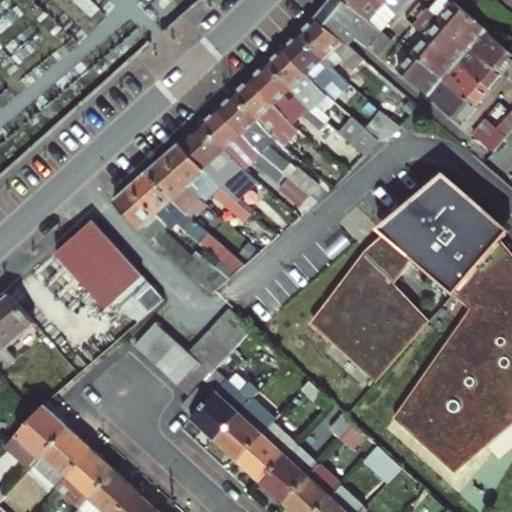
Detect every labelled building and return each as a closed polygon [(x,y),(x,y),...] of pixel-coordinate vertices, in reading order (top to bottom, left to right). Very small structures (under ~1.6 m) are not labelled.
[(178,38),(213,12),(204,0),(199,0),(167,24),(178,38)] [(393,40),(382,30),(346,0),(330,0),(324,8),(355,36),(367,46),(369,45),(380,55),(393,40)] [(346,0),(382,30),(384,27),(396,12),(381,0),(346,0)] [(381,0),(396,12),(398,10),(406,0),(381,0)] [(488,30),(453,0),(441,0),(441,1),(432,11),(473,46),(488,30)] [(320,12),(316,16),(348,44),(352,40),(355,36),(324,8),(320,12)] [(473,46),(432,11),(429,8),(415,25),(422,31),(427,35),(459,62),(473,46)] [(300,31),(335,68),(343,60),(354,71),(366,60),(348,44),(316,16),(300,31)] [(422,31),(415,25),(401,41),(408,47),(422,31)] [(511,63),(511,50),(488,30),(473,46),(504,73),(511,63)] [(359,107),(368,98),(343,76),(335,68),(300,31),(284,46),(327,93),(334,99),(338,94),(333,90),(336,87),(359,107)] [(427,35),(413,51),(445,79),(459,62),(427,35)] [(408,47),(401,41),(387,57),(394,63),(408,47)] [(311,109),(325,121),(365,154),(379,137),(334,99),(327,93),(284,46),(267,62),(311,109)] [(490,90),(504,73),(473,46),(459,62),(490,90)] [(445,79),(413,51),(398,68),(430,95),(445,79)] [(267,62),(252,77),(294,123),(307,134),(312,128),(317,132),(325,121),(311,109),(267,62)] [(476,106),(490,90),(459,62),(445,79),(476,106)] [(235,93),(280,140),(292,151),(307,134),(294,123),(252,77),(235,93)] [(445,79),(430,95),(461,122),(476,106),(445,79)] [(263,155),(280,140),(235,93),(218,108),(263,155)] [(393,120),(372,101),(363,113),(384,130),(393,120)] [(421,106),(403,122),(413,133),(431,117),(421,106)] [(255,163),(263,155),(218,108),(202,123),(227,149),(243,166),(251,159),(255,163)] [(511,112),(498,129),(507,137),(510,134),(511,131),(511,112)] [(495,151),(507,137),(498,129),(488,119),(475,134),(495,151)] [(221,154),(227,149),(202,123),(182,141),(222,186),(227,181),(220,174),(230,165),(221,154)] [(298,156),(292,151),(280,140),(263,155),(284,172),(298,156)] [(182,141),(165,156),(200,195),(211,186),(215,190),(212,193),(217,197),(225,189),(222,186),(182,141)] [(0,220),(51,170),(29,148),(0,175),(0,220)] [(243,166),(227,149),(221,154),(230,165),(220,174),(227,181),(243,166)] [(255,163),(278,182),(285,173),(284,172),(263,155),(255,163)] [(149,170),(183,206),(192,197),(195,200),(200,195),(165,156),(149,170)] [(289,177),(310,193),(319,182),(299,166),(289,177)] [(165,220),(168,224),(175,216),(225,260),(218,268),(231,278),(247,264),(190,214),(183,206),(149,170),(133,185),(165,220)] [(396,415),(457,470),(511,423),(511,249),(502,237),(510,229),(445,170),(382,227),(393,238),(374,255),(367,248),(313,320),(378,380),(431,318),(395,281),(416,257),(471,306),(396,415)] [(282,185),(289,177),(285,173),(278,182),(282,185)] [(289,177),(282,185),(279,188),(300,206),(310,193),(289,177)] [(165,220),(133,185),(115,200),(146,236),(165,220)] [(211,186),(200,195),(205,200),(209,204),(217,197),(212,193),(215,190),(211,186)] [(244,221),(252,212),(225,190),(217,197),(221,200),(244,221)] [(183,206),(190,214),(205,200),(200,195),(195,200),(192,197),(183,206)] [(209,204),(213,208),(221,200),(217,197),(209,204)] [(93,219),(56,251),(127,332),(164,299),(93,219)] [(169,231),(159,240),(178,259),(188,248),(169,231)] [(188,248),(178,259),(204,282),(214,272),(188,248)] [(214,272),(204,282),(215,292),(231,278),(218,268),(214,272)] [(36,322),(9,293),(0,301),(0,373),(18,357),(8,347),(36,322)] [(221,319),(243,339),(253,328),(231,307),(221,319)] [(221,319),(211,329),(232,350),(243,339),(221,319)] [(146,352),(167,331),(156,321),(135,343),(146,352)] [(211,329),(200,341),(222,361),(232,350),(211,329)] [(178,341),(167,331),(146,352),(157,363),(178,341)] [(169,373),(189,351),(178,341),(157,363),(169,373)] [(190,351),(201,361),(213,371),(216,368),(222,361),(200,341),(190,351)] [(190,351),(189,351),(169,373),(181,383),(201,361),(190,351)] [(213,371),(201,361),(181,383),(192,393),(213,371)] [(213,371),(192,393),(183,404),(194,414),(193,415),(216,437),(251,399),(216,368),(213,371)] [(292,377),(303,387),(310,381),(298,370),(292,377)] [(321,391),(310,381),(303,387),(314,398),(321,391)] [(281,412),(258,391),(251,399),(273,420),(281,412)] [(216,437),(239,458),(273,420),(251,399),(216,437)] [(31,468),(35,463),(69,426),(45,404),(7,446),(31,468)] [(355,422),(343,411),(330,426),(342,436),(355,422)] [(273,420),(239,458),(262,479),(296,441),(273,420)] [(355,422),(342,436),(353,447),(367,433),(355,422)] [(59,484),(92,447),(69,426),(35,463),(59,484)] [(296,441),(262,479),(284,500),(319,462),(296,441)] [(379,445),(365,460),(388,481),(402,466),(379,445)] [(57,485),(80,506),(115,468),(92,447),(59,484),(57,485)] [(284,500),(297,511),(316,511),(343,484),(319,462),(284,500)] [(115,468),(80,506),(86,511),(117,511),(138,489),(115,468)] [(343,484),(316,511),(360,511),(366,505),(343,484)] [(117,511),(160,511),(162,510),(138,489),(117,511)] [(25,511),(7,494),(0,501),(0,503),(9,511),(25,511)] [(0,511),(9,511),(0,503),(0,511)]
